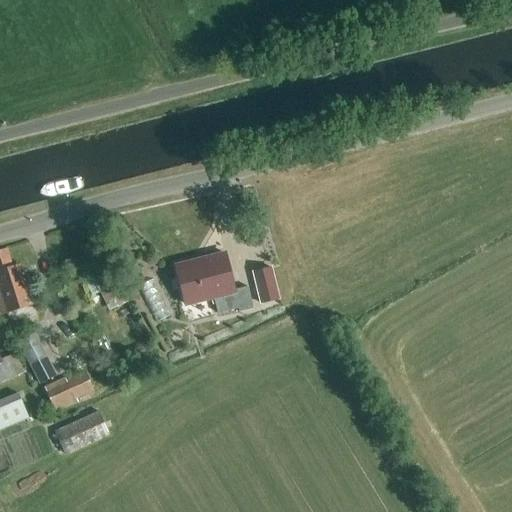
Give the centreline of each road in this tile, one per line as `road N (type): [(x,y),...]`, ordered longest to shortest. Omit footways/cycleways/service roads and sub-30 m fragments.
road 1 (unclassified): [(0,235),(119,196),(511,103)]
road 2 (unclassified): [(0,132),(511,8)]
